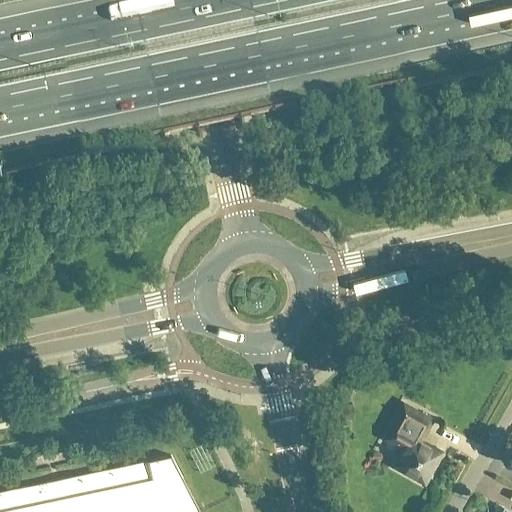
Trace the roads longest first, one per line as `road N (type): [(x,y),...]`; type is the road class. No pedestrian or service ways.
road 1 (motorway): [(0,112),(511,2)]
road 2 (tertiary): [(246,243),(190,0)]
road 3 (motorway): [(232,0),(0,48)]
road 4 (secondary): [(0,347),(206,304)]
road 5 (secondary): [(511,240),(340,276)]
road 6 (tertiary): [(303,511),(267,342)]
